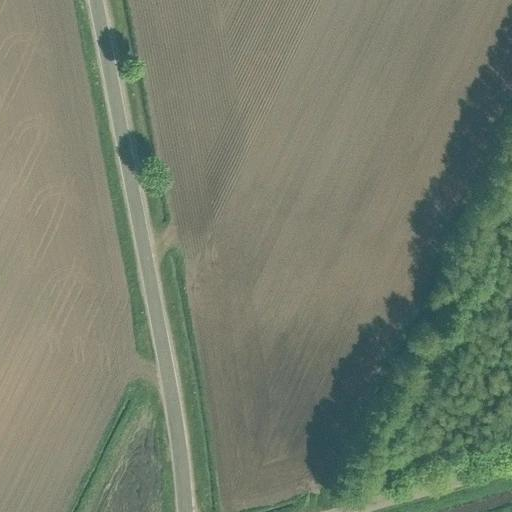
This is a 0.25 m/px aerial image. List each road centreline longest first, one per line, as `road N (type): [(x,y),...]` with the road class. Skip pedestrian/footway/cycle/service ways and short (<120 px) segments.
road 1 (tertiary): [(99,0),(188,511)]
road 2 (unclassified): [(343,511),(511,462)]
